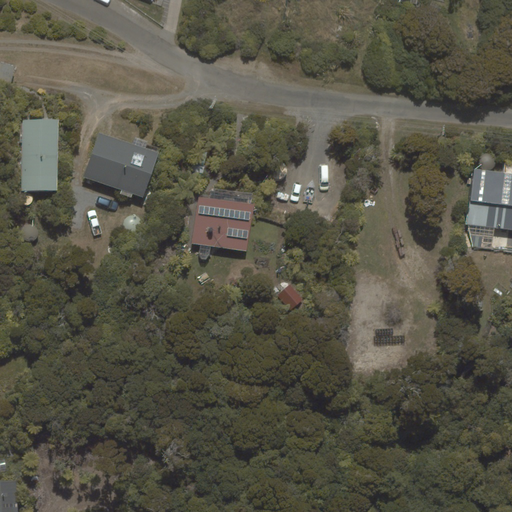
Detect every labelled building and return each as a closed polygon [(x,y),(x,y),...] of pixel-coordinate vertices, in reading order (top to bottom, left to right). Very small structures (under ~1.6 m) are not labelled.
[(57,191),(58,120),(22,120),(22,190),(57,191)] [(98,133),(84,177),(143,197),(158,153),(98,133)] [(466,223),(511,229),(511,174),(474,169),(466,223)] [(199,197),(192,243),(247,251),(253,204),(199,197)] [(303,299),(290,284),(277,295),(290,310),(303,299)] [(17,511),(16,480),(0,480),(0,511),(17,511)]
